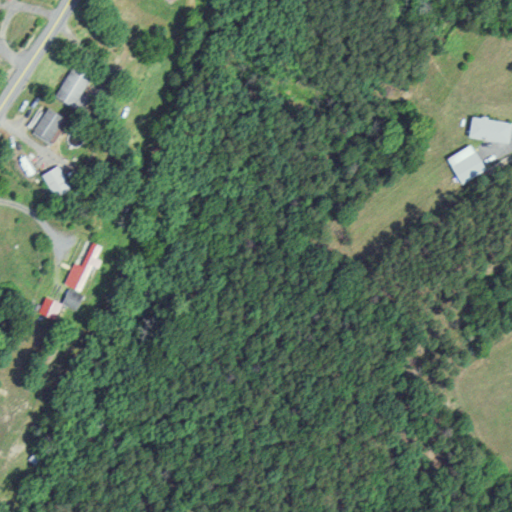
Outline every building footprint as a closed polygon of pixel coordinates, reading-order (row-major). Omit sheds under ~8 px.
[(58,95),(79,107),(97,75),(77,63),(58,95)] [(58,140),(68,114),(47,106),(38,132),(58,140)] [(511,132),(511,121),(475,115),(471,136),(510,142),(511,132)] [(55,200),(74,189),(61,165),(42,175),(55,200)] [(68,283),(87,290),(104,245),(93,241),(84,264),(76,261),(68,283)] [(65,302),(79,310),(87,296),(73,288),(65,302)] [(42,312),(56,316),(61,302),(48,297),(42,312)]
